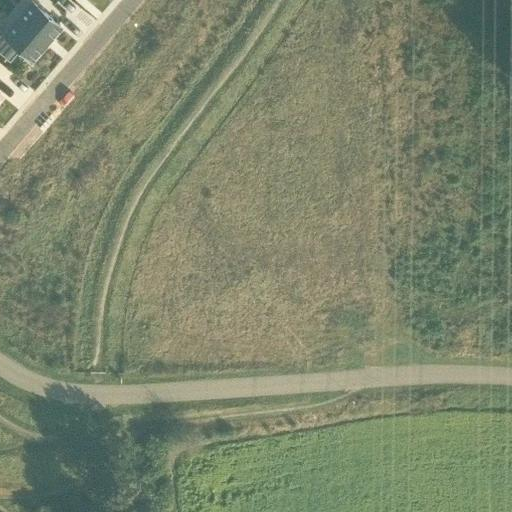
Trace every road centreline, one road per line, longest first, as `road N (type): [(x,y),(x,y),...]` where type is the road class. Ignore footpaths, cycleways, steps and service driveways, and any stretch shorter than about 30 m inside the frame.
road 1 (residential): [(0,364),(23,382),(98,399),(435,375),(511,378)]
road 2 (residential): [(129,0),(0,153)]
